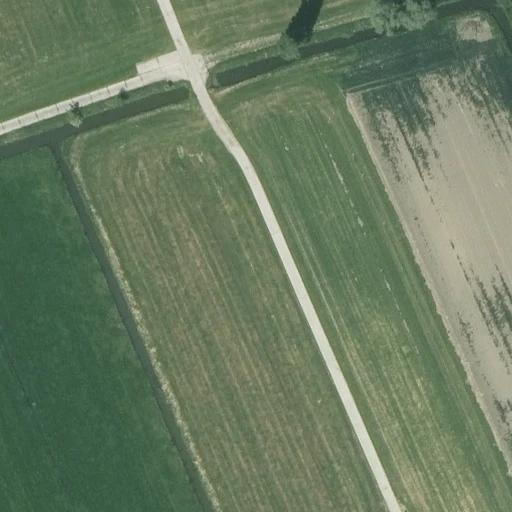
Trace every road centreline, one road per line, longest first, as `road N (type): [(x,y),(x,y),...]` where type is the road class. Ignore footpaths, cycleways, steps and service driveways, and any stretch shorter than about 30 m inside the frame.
road 1 (track): [(393,511),(258,195),(201,98),(162,0)]
road 2 (track): [(426,0),(0,134)]
